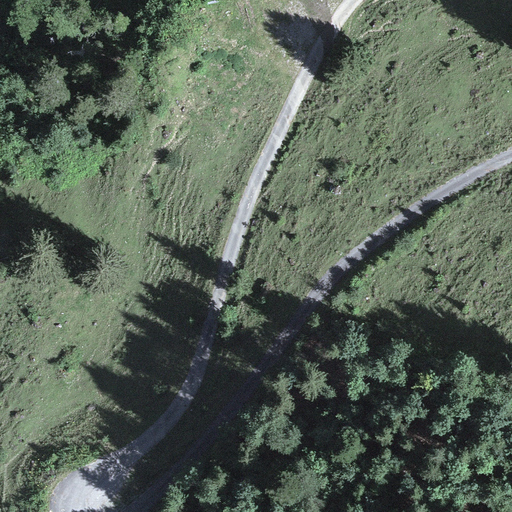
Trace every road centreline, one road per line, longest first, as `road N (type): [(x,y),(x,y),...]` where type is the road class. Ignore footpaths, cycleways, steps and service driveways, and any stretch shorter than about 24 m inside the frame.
road 1 (track): [(70,511),(78,481),(143,442),(194,378),(248,192),(302,75),(350,0)]
road 2 (track): [(173,473),(348,259),(511,153)]
